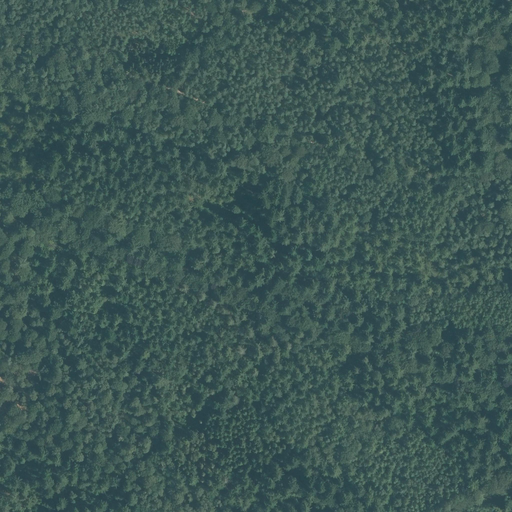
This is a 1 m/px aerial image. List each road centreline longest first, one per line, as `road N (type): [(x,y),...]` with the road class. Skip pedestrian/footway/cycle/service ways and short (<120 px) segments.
road 1 (track): [(0,201),(511,389)]
road 2 (track): [(361,161),(0,27)]
road 3 (track): [(507,0),(466,54),(498,164),(445,176),(361,161)]
road 4 (track): [(0,429),(151,490),(236,511)]
